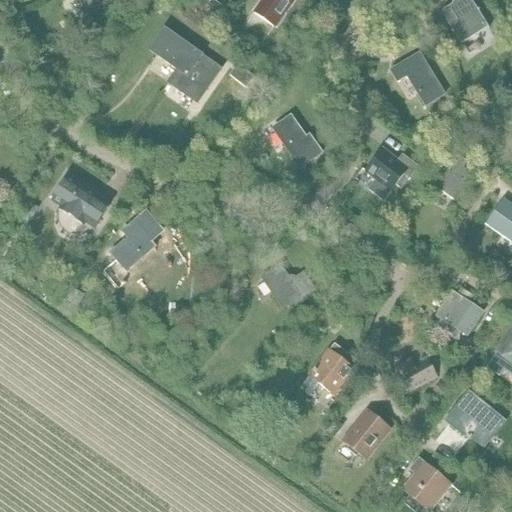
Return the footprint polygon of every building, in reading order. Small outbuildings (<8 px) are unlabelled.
[(77,0),(89,17),(113,0),(77,0)] [(255,12),(254,13),(277,30),(286,16),(285,14),(295,0),(262,0),(263,0),(258,7),(259,8),(256,13),(255,12)] [(453,6),(442,13),(463,46),(476,38),(475,36),(486,28),(488,31),(489,31),(470,0),(466,0),(454,8),(453,6)] [(167,84),(168,85),(192,51),(165,32),(150,54),(176,71),(167,84)] [(192,51),(168,85),(196,105),(219,72),(200,59),(201,57),(192,51)] [(403,67),(391,74),(397,85),(408,79),(426,107),(444,95),(421,60),(405,70),(403,67)] [(239,66),(230,78),(245,88),(253,77),(245,71),(239,66)] [(292,119),(273,132),(293,162),(299,172),(324,155),(310,135),(305,138),(292,119)] [(382,152),(366,174),(376,182),(369,192),(384,203),(396,187),(401,192),(418,169),(402,157),(397,163),(382,152)] [(454,157),(434,189),(456,203),(472,179),(462,173),(467,166),(454,157)] [(94,231),(110,206),(67,178),(51,203),(60,209),(59,211),(84,227),(85,225),(94,231)] [(38,209),(28,203),(21,215),(31,221),(38,209)] [(511,209),(504,203),(487,226),(511,244),(511,209)] [(130,240),(112,255),(126,272),(153,250),(148,243),(160,232),(146,215),(123,233),(130,240)] [(281,269),(263,282),(283,310),(291,304),(296,311),(318,296),(304,274),(295,280),(295,279),(289,278),(288,280),(281,269)] [(452,293),(435,318),(467,339),(483,315),(459,300),(460,299),(452,293)] [(327,313),(316,326),(326,334),(336,321),(327,313)] [(504,372),(511,377),(511,335),(487,370),(499,378),(504,372)] [(334,347),(309,380),(335,399),(354,374),(338,362),(344,355),(334,347)] [(476,358),(469,368),(480,374),(486,364),(476,358)] [(410,361),(397,369),(402,376),(398,378),(408,396),(438,379),(428,361),(414,369),(410,361)] [(469,395),(446,423),(469,442),(492,414),(469,395)] [(368,415),(343,445),(366,463),(390,433),(368,415)] [(336,423),(327,434),(334,439),(343,428),(336,423)] [(411,511),(423,511),(424,511),(425,511),(432,511),(452,488),(418,460),(408,472),(414,477),(401,492),(408,498),(403,505),(411,511)]
